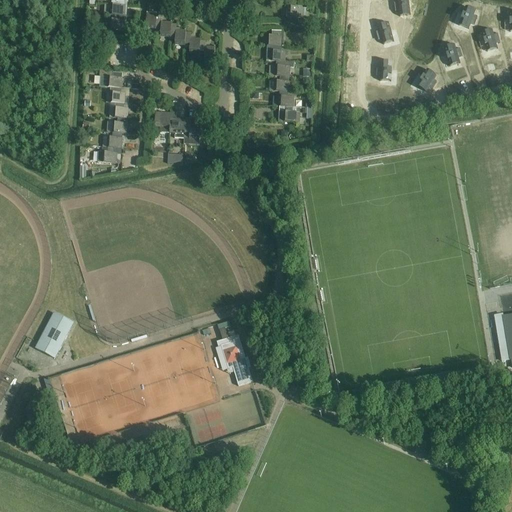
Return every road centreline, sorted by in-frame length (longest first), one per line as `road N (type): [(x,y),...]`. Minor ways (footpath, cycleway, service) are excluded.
road 1 (track): [(75,0),(62,177),(51,186),(0,165)]
road 2 (track): [(334,146),(344,0)]
road 3 (track): [(383,119),(511,84)]
